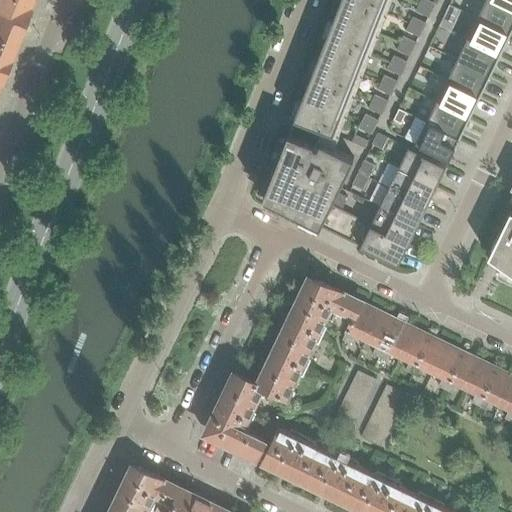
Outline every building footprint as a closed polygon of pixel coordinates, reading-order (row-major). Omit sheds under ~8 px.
[(35,2),(33,1),(30,0),(0,0),(0,13),(27,24),(35,2)] [(339,0),(293,119),(332,134),(384,0),(339,0)] [(428,16),(434,3),(426,0),(420,0),(415,10),(428,16)] [(511,10),(489,0),(483,0),(475,19),(509,35),(511,28),(511,10)] [(511,0),(489,0),(511,10),(511,0)] [(449,5),(446,11),(457,16),(460,11),(449,5)] [(27,24),(0,13),(0,38),(18,46),(27,24)] [(418,36),(425,23),(412,17),(405,30),(418,36)] [(475,19),(465,40),(499,56),(509,35),(475,19)] [(408,56),(415,42),(402,36),(396,49),(408,56)] [(0,64),(9,68),(18,46),(0,38),(0,64)] [(465,40),(454,61),(488,77),(499,56),(465,40)] [(399,75),(406,62),(393,56),(387,69),(399,75)] [(454,61),(444,82),(478,98),(488,77),(454,61)] [(0,91),(9,68),(0,64),(0,91)] [(390,94),(396,81),(383,75),(377,88),(390,94)] [(444,82),(434,103),(468,119),(478,98),(444,82)] [(380,114),(387,101),(374,95),(368,108),(380,114)] [(434,103),(424,124),(458,140),(468,119),(434,103)] [(392,122),(400,125),(405,114),(398,111),(392,122)] [(371,134),(375,125),(377,120),(364,114),(358,127),(371,134)] [(424,124),(414,144),(447,161),(458,140),(424,124)] [(330,204),(353,157),(319,141),(316,147),(312,145),(313,143),(287,133),(262,199),(319,227),(319,226),(330,204)] [(377,133),(371,145),(382,150),(387,138),(377,133)] [(367,140),(354,135),(351,141),(364,147),(367,140)] [(407,148),(398,167),(435,186),(445,166),(407,148)] [(368,178),(374,165),(364,160),(358,173),(368,178)] [(426,205),(435,186),(398,167),(388,187),(426,205)] [(358,173),(352,185),(362,190),(368,178),(358,173)] [(388,187),(378,207),(416,225),(426,205),(388,187)] [(337,193),(331,204),(341,208),(347,197),(337,193)] [(343,211),(330,204),(319,226),(333,232),(343,211)] [(378,207),(370,224),(369,226),(407,245),(416,225),(378,207)] [(511,211),(509,210),(487,256),(488,257),(499,265),(495,274),(511,281),(511,211)] [(346,239),(357,217),(343,211),(333,232),(346,239)] [(360,245),(369,226),(370,224),(357,217),(346,239),(360,245)] [(397,265),(407,245),(369,226),(360,245),(359,246),(397,265)] [(336,308),(335,309),(351,317),(359,301),(312,279),(305,281),(299,294),(315,302),(317,299),(320,301),(319,305),(324,307),(326,303),(336,308)] [(299,294),(287,319),(317,333),(325,317),(330,319),(335,309),(336,308),(326,303),(324,307),(319,305),(320,301),(317,299),(315,302),(299,294)] [(359,301),(351,317),(341,339),(348,343),(353,332),(363,337),(376,310),(359,301)] [(376,310),(363,337),(374,343),(369,353),(374,356),(393,318),(376,310)] [(409,326),(393,318),(374,356),(384,360),(389,350),(396,353),(409,326)] [(263,388),(266,389),(286,399),(317,333),(287,319),(256,383),(256,384),(263,388)] [(409,326),(396,353),(407,359),(402,369),(408,371),(426,334),(409,326)] [(443,342),(426,334),(408,371),(419,377),(424,367),(429,370),(443,342)] [(443,342),(429,370),(441,376),(437,386),(441,388),(460,350),(443,342)] [(476,358),(460,350),(441,388),(451,393),(456,383),(463,386),(476,358)] [(370,357),(366,364),(373,367),(376,361),(370,357)] [(476,358),(463,386),(475,392),(470,402),(475,404),(493,366),(476,358)] [(493,366),(475,404),(485,409),(489,399),(496,402),(510,374),(493,366)] [(376,380),(357,371),(332,423),(350,432),(376,380)] [(218,404),(248,419),(263,388),(256,384),(256,383),(233,372),(218,404)] [(511,411),(511,375),(510,374),(496,402),(506,407),(502,417),(508,420),(511,411)] [(405,393),(386,384),(360,437),(379,446),(405,393)] [(234,448),(243,429),(248,419),(218,404),(206,428),(208,435),(234,448)] [(261,461),(284,472),(300,438),(278,427),(263,460),(262,460),(261,461)] [(256,457),(256,455),(264,439),(243,429),(234,448),(256,458),(257,457),(256,457)] [(284,472),(305,482),(321,448),(300,438),(284,472)] [(305,482),(326,492),(343,459),(321,448),(305,482)] [(326,492),(348,503),(364,469),(343,459),(326,492)] [(144,492),(153,475),(136,467),(136,468),(130,470),(129,469),(123,482),(144,492)] [(348,503),(366,511),(369,511),(385,479),(364,469),(348,503)] [(170,511),(182,489),(159,478),(153,475),(144,492),(153,497),(153,496),(160,499),(153,511),(170,511)] [(369,511),(395,511),(407,490),(385,479),(369,511)] [(145,511),(153,497),(144,492),(123,482),(111,508),(119,511),(145,511)] [(200,511),(206,501),(182,489),(170,511),(200,511)] [(395,511),(422,511),(428,500),(407,490),(395,511)] [(448,511),(449,510),(428,500),(422,511),(448,511)] [(229,511),(206,501),(200,511),(229,511)]
